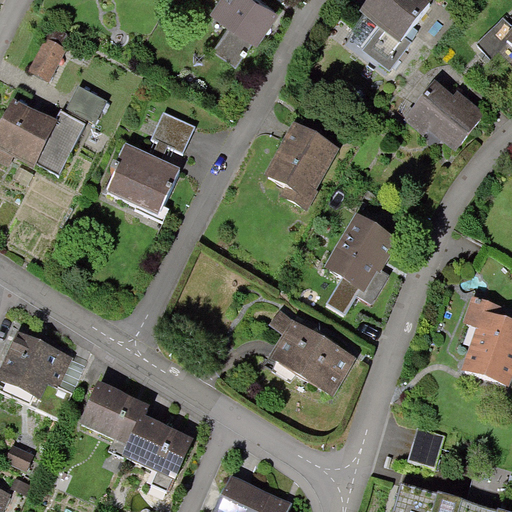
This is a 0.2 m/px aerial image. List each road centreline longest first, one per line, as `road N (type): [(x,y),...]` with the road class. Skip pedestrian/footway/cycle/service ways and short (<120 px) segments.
road 1 (residential): [(317,0),(126,352)]
road 2 (residential): [(511,136),(469,175),(402,332),(353,479)]
road 3 (residential): [(228,421),(353,479)]
road 4 (residential): [(19,287),(126,352)]
road 5 (residential): [(126,352),(228,421)]
